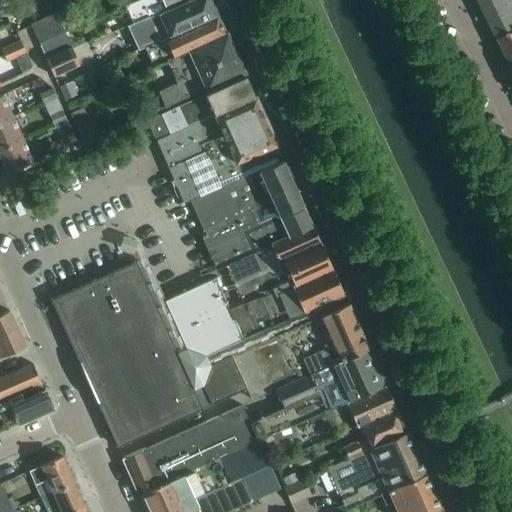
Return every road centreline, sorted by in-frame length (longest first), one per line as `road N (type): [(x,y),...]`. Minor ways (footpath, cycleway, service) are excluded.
road 1 (residential): [(474,511),(244,0)]
road 2 (residential): [(78,417),(0,240)]
road 3 (residential): [(453,0),(511,122)]
